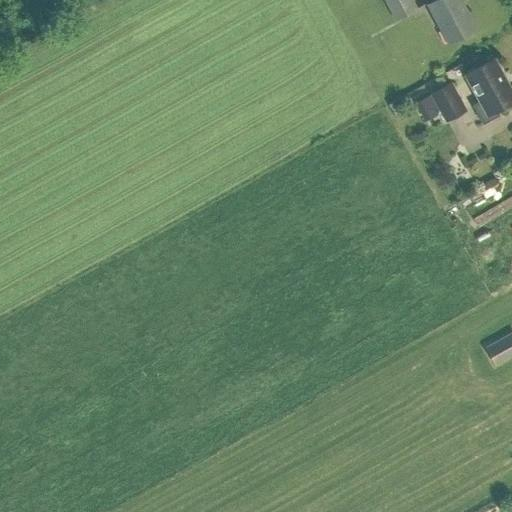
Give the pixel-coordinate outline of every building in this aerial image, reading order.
[(417,7),(413,0),(384,0),(395,19),(417,7)] [(476,28),(461,0),(435,0),(428,4),(448,42),(476,28)] [(511,99),(511,95),(492,59),(467,73),(481,100),(473,104),(483,123),(498,114),(495,109),(511,99)] [(466,110),(451,82),(430,94),(431,96),(425,99),(434,116),(440,112),(445,121),(466,110)] [(511,354),(511,332),(486,347),(495,364),(511,354)]
